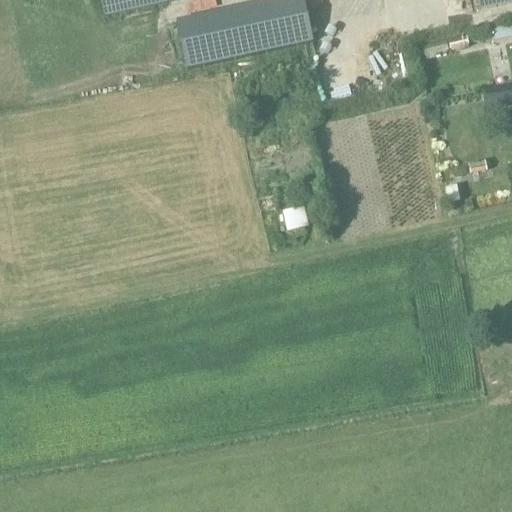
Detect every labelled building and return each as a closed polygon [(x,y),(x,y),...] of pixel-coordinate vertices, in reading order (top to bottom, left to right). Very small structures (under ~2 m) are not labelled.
[(305,0),(284,0),(181,21),(190,69),(315,44),(305,0)] [(317,20),(319,33),(339,30),(333,0),(310,0),(314,21),(317,20)] [(511,0),(475,0),(478,12),(511,5),(511,0)] [(464,40),(463,39),(449,43),(452,53),(465,49),(470,47),(468,39),(464,40)] [(427,59),(450,54),(448,44),(424,50),(427,59)] [(389,84),(403,77),(391,54),(377,61),(389,84)] [(486,112),(511,108),(511,85),(483,89),(486,112)] [(486,163),(469,167),(471,177),(488,174),(486,163)] [(445,203),(457,200),(454,184),(442,186),(445,203)] [(289,234),(310,230),(305,209),(284,214),(289,234)]
